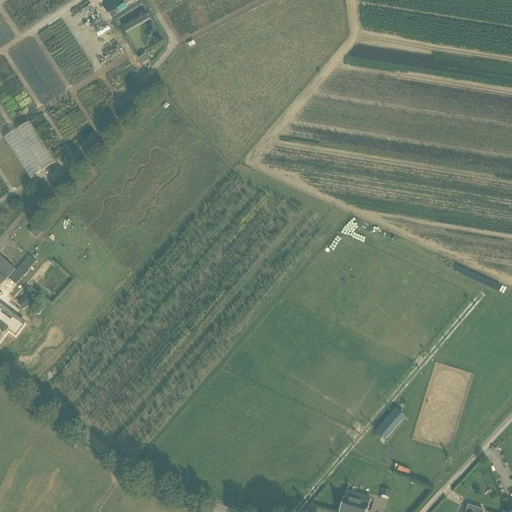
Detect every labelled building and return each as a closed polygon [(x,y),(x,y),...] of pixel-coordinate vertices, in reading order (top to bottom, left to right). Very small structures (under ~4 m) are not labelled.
[(88,0),(99,22),(134,4),(131,0),(88,0)] [(149,62),(145,55),(139,59),(143,66),(149,62)] [(52,158),(38,137),(30,125),(6,140),(27,173),(52,158)] [(39,237),(43,232),(35,225),(28,232),(34,237),(36,234),(39,237)] [(38,247),(44,253),(51,246),(44,240),(38,247)] [(0,288),(16,271),(0,256),(0,288)] [(23,310),(36,302),(31,295),(19,302),(23,310)] [(0,342),(0,343),(14,324),(3,315),(0,317),(0,342)] [(385,441),(405,418),(395,410),(375,433),(385,441)] [(389,499),(390,492),(382,490),(381,497),(389,499)] [(370,500),(356,496),(353,503),(345,500),(344,500),(340,511),(367,511),(368,508),(368,507),(370,500)]
